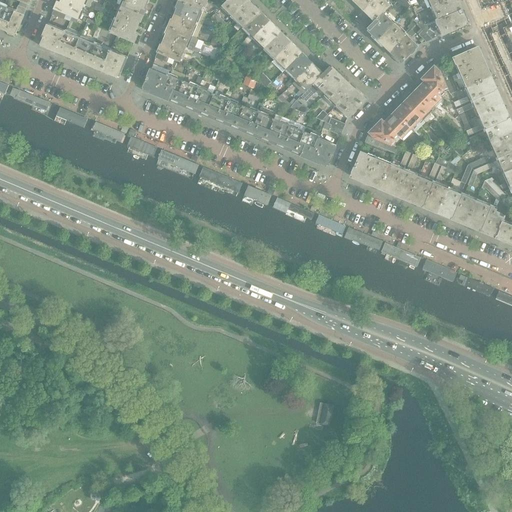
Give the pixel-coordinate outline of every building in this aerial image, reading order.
[(77,18),(83,6),(85,0),(61,0),(61,4),(60,4),(57,2),(55,9),(66,14),(72,16),(77,18)] [(144,8),(147,3),(148,0),(147,0),(124,0),(122,6),(143,15),(146,9),(144,8)] [(208,2),(207,0),(206,0),(179,0),(179,1),(202,11),(203,7),(206,7),(208,2)] [(253,7),(249,3),(246,0),(228,0),(222,7),(243,28),(259,11),(254,6),(253,7)] [(385,0),(353,0),(352,1),(358,6),(358,5),(369,16),(368,17),(374,22),(383,12),(386,9),(388,11),(392,7),(385,0)] [(423,0),(427,8),(431,7),(437,20),(461,9),(458,3),(456,4),(454,0),(423,0)] [(191,36),(196,24),(201,11),(202,11),(179,1),(177,7),(178,8),(175,16),(172,21),(171,20),(169,26),(191,36)] [(16,34),(28,6),(20,2),(17,9),(16,8),(15,12),(6,9),(7,7),(0,4),(0,29),(7,32),(13,35),(16,34)] [(97,3),(94,10),(100,12),(103,6),(97,3)] [(140,21),(143,15),(122,6),(116,4),(114,10),(120,12),(113,27),(109,25),(107,31),(117,35),(134,42),(137,35),(134,34),(139,21),(140,21)] [(108,16),(110,10),(103,7),(101,13),(108,16)] [(63,20),(66,14),(55,9),(52,15),(63,20)] [(429,29),(425,33),(431,40),(436,37),(443,35),(467,24),(461,9),(437,20),(436,21),(425,26),(429,29)] [(275,27),(269,22),(264,17),(265,16),(259,11),(243,28),(264,48),(281,31),(276,26),(275,27)] [(376,41),(394,23),(383,12),(374,22),(367,29),(373,35),(372,36),(376,41)] [(226,24),(215,13),(214,15),(219,31),(226,24)] [(410,30),(416,24),(413,21),(407,27),(409,29),(405,32),(407,34),(410,30)] [(429,29),(422,22),(418,21),(416,24),(420,29),(425,33),(429,29)] [(401,63),(417,46),(405,34),(394,23),(376,41),(382,46),(383,45),(389,51),(391,53),(390,54),(399,63),(400,62),(401,63)] [(85,36),(90,25),(87,24),(82,35),(85,36)] [(72,60),(81,39),(65,32),(64,33),(47,26),(40,44),(41,47),(47,49),(64,56),(72,60)] [(180,62),(186,48),(191,36),(169,26),(166,33),(167,33),(162,46),(161,46),(158,53),(169,57),(180,62)] [(97,39),(102,29),(98,28),(93,37),(97,39)] [(425,33),(420,29),(417,33),(419,35),(418,35),(426,42),(431,40),(425,33)] [(411,38),(415,34),(410,30),(407,34),(411,38)] [(296,48),(290,43),(285,38),(286,37),(281,31),(264,48),(285,69),(302,52),(297,47),(296,48)] [(131,48),(134,42),(117,35),(115,41),(120,43),(131,48)] [(235,57),(250,42),(253,39),(249,35),(245,40),(235,50),(237,51),(233,55),(235,57)] [(110,52),(110,51),(81,39),(72,60),(78,62),(79,60),(95,67),(94,69),(101,72),(110,52)] [(238,60),(253,45),(250,42),(235,57),(238,60)] [(490,75),(478,48),(454,58),(460,73),(466,87),(490,77),(490,75)] [(119,77),(127,59),(110,52),(101,72),(116,78),(117,76),(118,76),(119,77)] [(295,79),(307,90),(323,73),(318,68),(317,69),(306,58),(307,57),(302,52),(285,69),(295,79)] [(167,63),(169,57),(158,53),(156,57),(167,63)] [(449,76),(443,63),(437,65),(443,78),(449,76)] [(454,64),(448,66),(452,76),(458,73),(454,64)] [(438,97),(445,90),(447,89),(446,87),(445,84),(444,81),(443,79),(443,78),(437,65),(433,67),(422,79),(425,82),(414,92),(432,109),(441,100),(438,97)] [(325,94),(343,76),(338,71),(336,72),(330,66),(323,73),(307,90),(301,97),(306,102),(317,91),(322,90),(325,94)] [(174,103),(184,81),(183,81),(185,76),(173,71),(171,76),(168,75),(168,76),(151,69),(150,70),(143,87),(144,90),(174,103)] [(262,73),(258,78),(267,87),(272,82),(262,73)] [(254,89),(257,79),(247,75),(243,85),(254,89)] [(360,93),(356,89),(355,90),(351,87),(347,82),(348,81),(343,76),(325,94),(348,116),(364,100),(364,99),(365,98),(360,93)] [(503,105),(490,77),(466,87),(479,116),(503,105)] [(290,79),(285,85),(288,88),(294,82),(290,79)] [(204,115),(213,94),(184,81),(174,103),(204,115)] [(0,99),(2,100),(8,86),(0,82),(0,99)] [(48,112),(51,104),(13,88),(10,97),(48,112)] [(431,117),(427,113),(432,109),(414,92),(394,113),(412,130),(422,119),(425,122),(431,117)] [(234,128),(244,106),(213,94),(204,115),(234,128)] [(273,119),(276,114),(260,108),(262,105),(259,103),(255,111),(244,106),(234,128),(265,140),(273,119)] [(456,111),(453,105),(448,107),(450,113),(456,111)] [(511,135),(511,125),(509,120),(503,105),(479,116),(491,145),(511,135)] [(84,127),(87,119),(59,108),(56,116),(54,122),(65,126),(67,120),(84,127)] [(444,117),(441,114),(442,114),(437,109),(435,112),(439,116),(442,119),(444,117)] [(322,121),(327,115),(323,111),(316,118),(321,121),(322,121)] [(469,120),(465,112),(464,112),(461,114),(459,115),(460,119),(462,123),(469,120)] [(403,139),(412,130),(394,113),(384,123),(381,120),(370,132),(368,136),(382,141),(385,142),(387,144),(390,145),(392,146),(394,142),(400,136),(403,139)] [(295,153),(304,132),(273,119),(265,140),(295,153)] [(344,125),(332,120),(330,119),(328,124),(331,125),(342,130),(344,125)] [(473,128),(469,120),(462,123),(466,131),(473,128)] [(123,144),(127,135),(95,123),(92,131),(123,144)] [(342,130),(331,125),(329,131),(340,136),(342,130)] [(328,165),(335,147),(318,140),(320,137),(321,134),(306,127),(304,132),(295,153),(325,166),(328,165)] [(511,169),(511,135),(491,145),(504,173),(511,169)] [(379,148),(382,141),(368,136),(365,143),(379,149),(379,148)] [(157,148),(131,138),(127,146),(130,147),(128,152),(146,160),(149,155),(154,157),(157,148)] [(456,149),(451,140),(447,144),(453,151),(456,149)] [(196,173),(199,166),(162,151),(159,158),(174,164),(172,169),(185,175),(188,169),(196,173)] [(381,189),(390,165),(361,153),(351,177),(381,189)] [(448,163),(438,157),(435,164),(439,165),(442,166),(446,168),(448,163)] [(457,167),(455,164),(450,158),(448,163),(446,168),(446,170),(454,174),(457,167)] [(409,201),(419,177),(390,165),(381,189),(409,201)] [(243,185),(202,167),(199,175),(202,177),(200,182),(218,190),(221,185),(240,193),(243,185)] [(438,213),(447,189),(419,177),(409,201),(438,213)] [(267,206),(271,196),(247,187),(240,204),(249,208),(253,200),(267,206)] [(466,225),(476,201),(447,189),(438,213),(466,225)] [(502,198),(499,195),(496,199),(493,205),(497,206),(498,202),(499,202),(502,198)] [(499,228),(503,219),(497,216),(499,213),(495,211),(496,210),(485,205),(487,200),(479,197),(477,202),(476,201),(466,225),(497,237),(500,229),(499,228)] [(312,221),(315,215),(277,198),(272,209),(305,223),(307,218),(312,221)] [(511,243),(511,210),(511,213),(511,214),(508,220),(504,217),(503,219),(499,228),(500,229),(497,237),(511,243)] [(341,235),(344,227),(320,217),(317,225),(341,235)] [(379,251),(383,242),(347,228),(343,236),(368,246),(366,250),(376,254),(377,250),(379,251)] [(416,268),(420,259),(384,244),(381,252),(382,252),(381,255),(388,258),(393,258),(416,268)] [(456,273),(425,261),(422,269),(432,273),(429,280),(441,285),(444,278),(452,282),(456,273)] [(489,297),(493,289),(460,275),(456,283),(489,297)] [(511,297),(498,292),(495,300),(508,305),(506,310),(511,311),(511,297)] [(329,425),(333,406),(325,404),(321,424),(329,425)]
